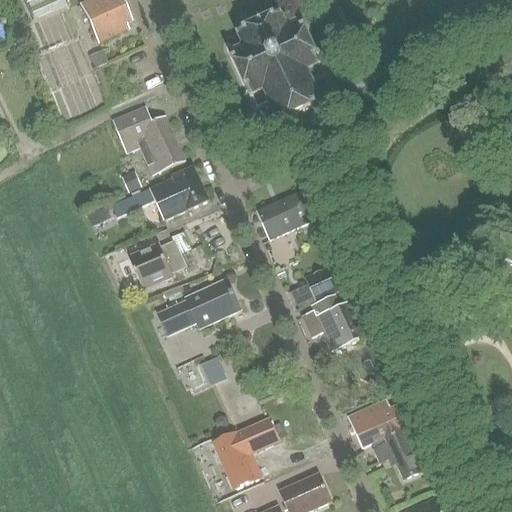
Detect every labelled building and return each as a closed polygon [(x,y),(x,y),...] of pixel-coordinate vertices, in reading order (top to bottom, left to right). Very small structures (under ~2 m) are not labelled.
[(36,17),(67,4),(65,0),(35,0),(30,2),(36,17)] [(96,0),(81,7),(99,46),(130,32),(127,27),(134,24),(122,0),(96,0)] [(324,68),(303,23),(298,26),(294,18),(285,22),(282,16),(239,37),(245,50),(232,56),(253,100),(255,99),(260,109),(270,105),(281,126),(324,105),(315,85),(326,79),(321,69),(324,68)] [(104,57),(91,63),(95,72),(108,66),(104,57)] [(142,150),(154,179),(187,165),(168,120),(154,125),(148,111),(115,125),(128,156),(142,150)] [(174,181),(175,183),(114,211),(118,221),(156,204),(166,224),(210,204),(195,171),(174,181)] [(135,175),(122,181),(129,196),(142,190),(135,175)] [(272,244),(314,225),(301,197),(259,215),(272,244)] [(108,209),(97,215),(102,226),(114,221),(108,209)] [(176,280),(174,276),(188,270),(190,273),(201,268),(185,235),(173,240),(176,245),(163,251),(161,247),(131,261),(145,293),(176,280)] [(242,314),(228,283),(187,302),(189,306),(160,319),(170,340),(199,327),(201,333),(242,314)] [(322,288),(310,293),(316,306),(328,300),(322,288)] [(181,290),(163,296),(165,301),(183,294),(181,290)] [(312,311),(314,316),(305,320),(315,340),(326,335),(335,355),(368,341),(352,305),(342,309),(337,299),(320,307),(317,308),(312,311)] [(219,361),(206,367),(215,388),(228,382),(219,361)] [(351,394),(338,395),(339,411),(339,412),(352,411),(352,408),(354,408),(354,401),(351,401),(351,394)] [(405,434),(410,431),(400,408),(392,412),(388,403),(350,421),(364,452),(387,441),(405,433),(405,434)] [(217,427),(219,431),(224,433),(229,431),(230,426),(228,421),(223,420),(219,422),(217,427)] [(237,437),(235,438),(243,454),(250,451),(254,449),(255,453),(279,442),(271,422),(237,437)] [(424,475),(405,434),(405,433),(387,441),(389,446),(375,452),(382,467),(395,461),(406,484),(424,475)] [(237,437),(215,446),(224,466),(224,467),(236,494),(264,481),(252,454),(255,453),(254,449),(250,451),(243,454),(235,438),(237,437)] [(319,511),(334,506),(321,478),(282,495),(289,511),(319,511)] [(447,511),(445,507),(438,510),(435,503),(415,511),(447,511)]
